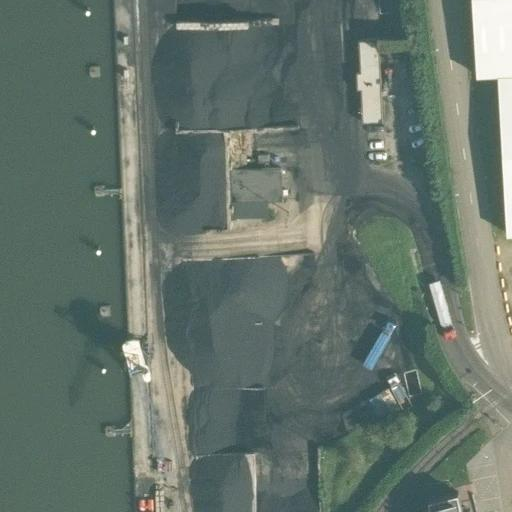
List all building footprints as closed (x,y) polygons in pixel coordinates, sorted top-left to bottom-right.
[(511,0),(473,0),(477,75),(499,74),(508,234),(511,233),(511,0)] [(382,121),(379,40),(379,39),(359,40),(360,72),(356,72),(357,90),(361,89),(362,122),(382,121)] [(269,155),(258,155),(258,163),(269,163),(269,155)] [(283,201),(281,168),(229,171),(231,220),(268,218),(267,202),(283,201)] [(429,499),(431,511),(470,511),(470,509),(468,509),(469,511),(463,511),(459,492),(429,499)]
